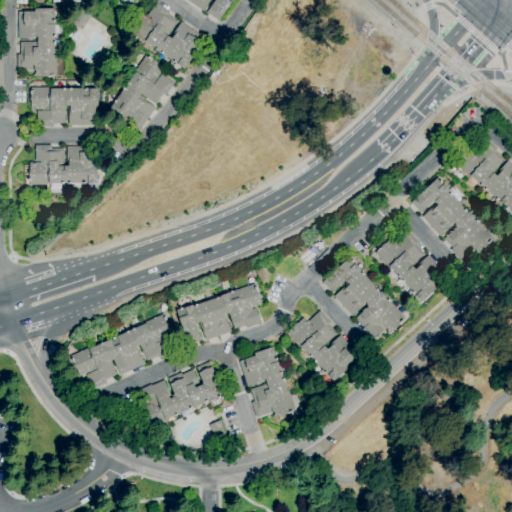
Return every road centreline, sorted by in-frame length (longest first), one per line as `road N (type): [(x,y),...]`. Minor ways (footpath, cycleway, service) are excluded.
road 1 (residential): [(3,298),(37,372),(88,431),(118,451),(210,469),(261,460),(328,426),(473,293),(511,269)]
road 2 (secondary): [(13,323),(277,226),(374,155)]
road 3 (secondary): [(410,84),(331,161),(271,201),(95,268)]
